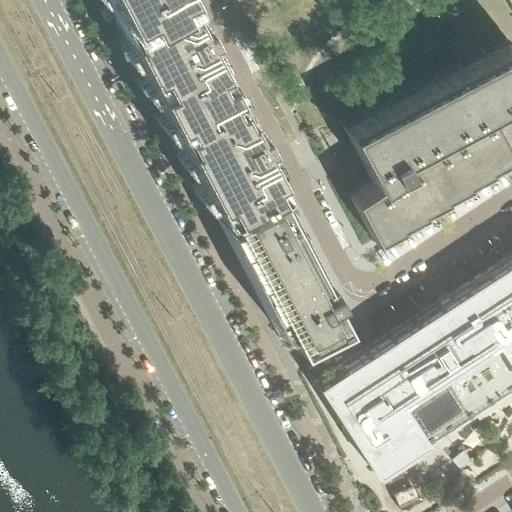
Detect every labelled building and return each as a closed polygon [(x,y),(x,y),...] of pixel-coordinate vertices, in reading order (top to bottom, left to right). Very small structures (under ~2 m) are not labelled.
[(102,0),(117,28),(133,59),(173,135),(189,166),(209,205),(263,177),(269,174),(270,174),(269,173),(249,135),(246,130),(251,127),(244,115),(239,117),(232,103),(233,103),(194,28),(193,28),(190,23),(195,21),(189,8),(184,11),(178,0),(102,0)] [(487,113),(483,107),(511,91),(511,48),(505,36),(340,124),(370,181),(374,188),(377,186),(398,173),(419,159),(442,144),(464,130),(482,118),(481,117),(487,113)] [(506,150),(487,113),(481,117),(482,118),(464,130),(483,169),(485,167),(483,162),(506,150)] [(483,169),(464,130),(442,144),(461,183),(483,169)] [(461,183),(442,144),(419,159),(439,198),(461,183)] [(439,198),(419,159),(398,173),(418,211),(439,198)] [(418,211),(398,173),(377,186),(397,225),(418,211)] [(316,267),(287,212),(282,215),(263,177),(209,205),(279,339),(286,336),(286,337),(333,312),(320,287),(324,284),(318,273),(314,275),(311,270),(316,267)] [(397,225),(377,186),(374,188),(370,181),(348,195),(372,241),(397,225)] [(511,252),(454,291),(446,296),(374,343),(314,382),(372,471),(421,439),(429,434),(433,440),(511,389),(511,252)] [(469,459),(461,449),(450,458),(458,468),(469,459)] [(410,503),(403,488),(392,493),(398,508),(410,503)]
